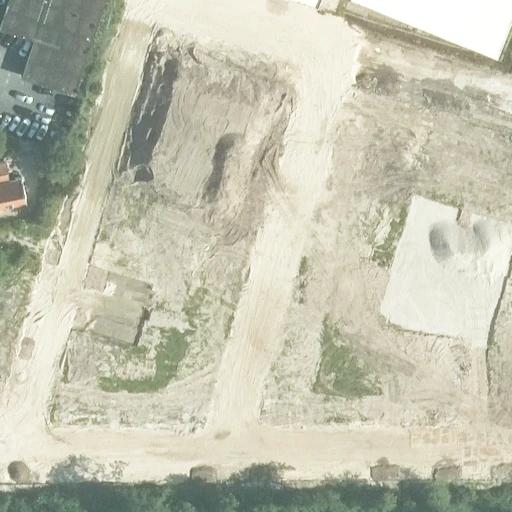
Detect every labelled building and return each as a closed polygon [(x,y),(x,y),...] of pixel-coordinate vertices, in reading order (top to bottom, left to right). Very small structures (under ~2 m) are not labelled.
[(20,75),(74,92),(102,0),(6,0),(0,19),(0,26),(32,37),(20,75)] [(511,0),(375,0),(493,48),(511,2),(511,0)] [(159,26),(147,68),(170,75),(171,70),(170,70),(181,32),(159,26)] [(181,32),(170,70),(171,70),(190,75),(200,37),(181,32)] [(200,37),(190,75),(210,81),(220,43),(200,37)] [(220,43),(210,81),(229,86),(240,48),(220,43)] [(240,48),(229,86),(249,92),(259,54),(240,48)] [(259,54),(249,92),(267,97),(268,97),(279,59),(259,54)] [(267,97),(266,101),(289,108),(301,65),(279,59),(268,97),(267,97)] [(154,88),(151,96),(162,99),(164,91),(154,88)] [(173,93),(171,102),(182,105),(184,96),(173,93)] [(184,96),(182,105),(192,108),(195,99),(184,96)] [(511,140),(351,96),(337,145),(504,191),(500,208),(511,211),(511,140)] [(138,99),(133,119),(171,129),(176,110),(138,99)] [(213,104),(210,113),(221,116),(223,107),(213,104)] [(223,107),(221,116),(232,118),(234,110),(223,107)] [(252,115),(250,124),(260,126),(263,118),(252,115)] [(263,118),(260,126),(271,129),(273,121),(263,118)] [(133,119),(128,137),(166,148),(171,129),(133,119)] [(196,125),(193,135),(201,137),(204,127),(196,125)] [(245,129),(239,149),(277,160),(283,139),(245,129)] [(210,130),(207,140),(215,143),(218,132),(210,130)] [(193,135),(190,146),(198,148),(201,137),(193,135)] [(128,137),(123,156),(161,166),(166,148),(128,137)] [(207,140),(204,151),(212,153),(215,143),(207,140)] [(239,149),(234,169),(271,179),(277,160),(239,149)] [(123,156),(118,174),(156,185),(161,166),(123,156)] [(0,204),(25,199),(20,176),(8,178),(5,160),(0,160),(0,204)] [(352,161),(350,168),(361,172),(363,164),(352,161)] [(186,162),(183,172),(191,174),(194,164),(186,162)] [(363,164),(361,172),(373,175),(375,167),(363,164)] [(199,169),(196,180),(204,182),(207,171),(199,169)] [(234,169),(228,188),(266,199),(271,179),(234,169)] [(329,169),(323,190),(361,200),(366,179),(329,169)] [(183,172),(180,183),(188,185),(191,174),(183,172)] [(118,174),(113,193),(150,203),(156,185),(118,174)] [(407,176),(405,184),(417,187),(419,179),(407,176)] [(419,179),(417,187),(428,190),(430,183),(419,179)] [(196,180),(193,190),(201,192),(204,182),(196,180)] [(228,188),(223,208),(261,219),(266,199),(228,188)] [(323,190),(317,209),(355,220),(361,200),(323,190)] [(463,191),(461,199),(472,202),(474,195),(463,191)] [(113,193),(107,211),(145,222),(150,203),(113,193)] [(385,195),(382,206),(390,208),(393,198),(385,195)] [(474,195),(472,202),(484,206),(486,198),(474,195)] [(175,199),(172,209),(181,211),(184,201),(175,199)] [(382,206),(379,217),(387,219),(390,208),(382,206)] [(188,208),(185,219),(193,221),(196,211),(188,208)] [(223,208),(217,228),(255,238),(261,219),(223,208)] [(172,209),(169,220),(178,222),(181,211),(172,209)] [(317,209),(312,229),(350,239),(355,220),(317,209)] [(107,211),(102,230),(140,240),(145,222),(107,211)] [(185,219),(182,229),(190,232),(193,221),(185,219)] [(217,228),(212,247),(250,258),(255,238),(217,228)] [(312,229),(306,249),(344,259),(350,239),(312,229)] [(102,230),(97,248),(135,259),(140,240),(102,230)] [(374,235),(371,245),(379,248),(382,237),(374,235)] [(165,236),(162,246),(170,248),(173,238),(165,236)] [(371,245),(368,256),(377,258),(379,248),(371,245)] [(162,246),(159,257),(168,259),(170,248),(162,246)] [(212,247),(206,267),(244,278),(250,258),(212,247)] [(97,248),(92,268),(130,278),(135,259),(97,248)] [(177,248),(174,258),(182,261),(185,250),(177,248)] [(306,249),(301,268),(339,279),(344,259),(306,249)] [(174,258),(171,269),(180,271),(182,261),(174,258)] [(206,267),(201,287),(239,297),(244,278),(206,267)] [(301,268),(296,288),(333,298),(339,279),(301,268)] [(155,273),(152,283),(160,286),(163,275),(155,273)] [(363,274),(360,285),(369,287),(372,276),(363,274)] [(360,285),(357,295),(366,298),(369,287),(360,285)] [(167,287),(164,298),(173,300),(175,290),(167,287)] [(201,287),(195,306),(233,317),(239,297),(201,287)] [(296,288),(290,308),(328,318),(333,298),(296,288)] [(164,298),(161,308),(170,311),(173,300),(164,298)] [(511,301),(504,299),(501,310),(509,312),(511,302),(511,301)] [(195,306),(190,326),(228,337),(233,317),(195,306)] [(290,308),(284,328),(322,339),(328,318),(290,308)] [(352,313),(349,324),(358,326),(361,316),(352,313)] [(349,324),(346,335),(355,337),(358,326),(349,324)] [(190,326),(184,347),(222,357),(228,337),(190,326)] [(156,328),(153,338),(161,341),(164,330),(156,328)] [(495,330),(492,341),(501,343),(504,333),(495,330)] [(78,339),(75,347),(86,350),(88,342),(78,339)] [(492,341),(489,351),(498,354),(501,343),(492,341)] [(88,342),(86,350),(96,353),(99,345),(88,342)] [(151,344),(149,353),(160,356),(162,347),(151,344)] [(278,344),(275,355),(285,355),(285,344),(278,344)] [(293,344),(285,344),(285,355),(294,355),(293,344)] [(302,344),(293,344),(294,355),(302,355),(302,344)] [(310,344),(302,344),(302,355),(310,355),(310,344)] [(318,344),(310,344),(310,355),(318,355),(318,344)] [(327,344),(318,344),(318,355),(327,355),(327,344)] [(335,344),(327,344),(327,355),(335,354),(335,344)] [(343,344),(335,344),(335,354),(343,354),(343,344)] [(354,344),(343,344),(343,354),(351,354),(354,344)] [(113,349),(111,357),(121,360),(124,351),(113,349)] [(173,350),(171,359),(181,362),(183,353),(173,350)] [(124,351),(121,360),(132,363),(134,354),(124,351)] [(183,353),(181,362),(192,365),(194,356),(183,353)] [(295,361),(287,361),(287,373),(295,373),(295,361)] [(270,379),(257,424),(466,423),(466,377),(270,379)] [(494,377),(486,377),(486,388),(494,388),(494,377)] [(182,386),(161,387),(162,426),(182,426),(182,386)] [(203,386),(182,386),(182,426),(204,426),(203,386)] [(83,387),(62,387),(62,427),(84,427),(83,387)] [(102,387),(83,387),(84,427),(103,426),(102,387)] [(122,387),(102,387),(103,426),(122,426),(122,387)] [(141,387),(122,387),(122,426),(141,426),(141,387)] [(161,387),(141,387),(141,426),(162,426),(161,387)] [(494,388),(486,388),(486,399),(495,399),(494,388)]
